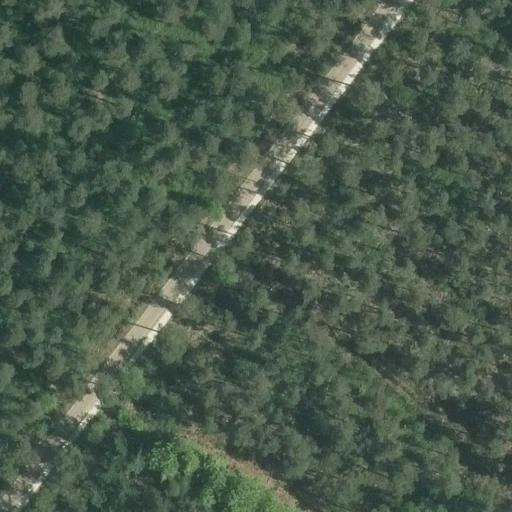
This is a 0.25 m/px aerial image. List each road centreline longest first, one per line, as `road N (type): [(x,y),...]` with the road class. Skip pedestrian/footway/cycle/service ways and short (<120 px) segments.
road 1 (track): [(388,0),(0,510)]
road 2 (track): [(272,511),(94,391)]
